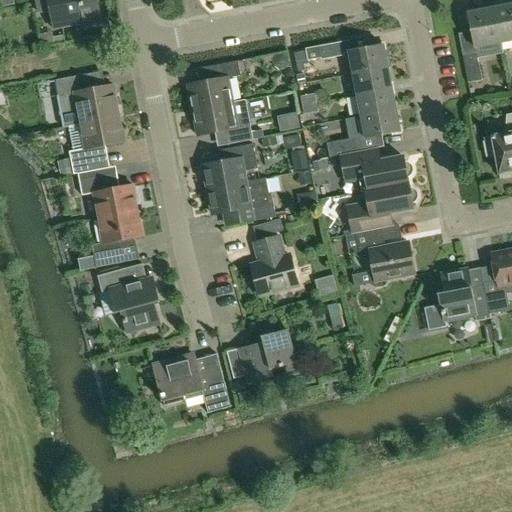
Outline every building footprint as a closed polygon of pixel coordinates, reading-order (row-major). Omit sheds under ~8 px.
[(97,0),(36,0),(39,13),(51,11),(54,30),(82,25),(86,27),(102,24),(97,0)] [(511,5),(494,9),(501,44),(511,41),(511,5)] [(501,44),(494,9),(469,14),(475,49),(501,44)] [(342,43),(319,47),(306,49),(307,52),(295,54),(298,72),(305,71),(303,61),(308,60),(308,62),(321,59),(321,61),(345,56),(342,43)] [(349,53),(353,75),(389,68),(384,46),(349,53)] [(477,54),(463,56),(468,84),(482,81),(477,54)] [(215,81),(188,86),(193,112),(246,101),(233,103),(229,79),(241,76),(238,62),(212,67),(215,81)] [(393,89),(389,68),(353,75),(357,96),(393,89)] [(120,115),(114,86),(87,91),(84,76),(56,81),(59,97),(58,97),(61,114),(78,111),(81,122),(120,115)] [(397,110),(393,89),(357,96),(361,117),(397,110)] [(301,97),(303,107),(317,104),(315,95),(301,97)] [(252,134),(251,127),(246,101),(193,112),(198,137),(225,132),(227,146),(264,139),(263,131),(252,134)] [(318,113),(317,104),(303,107),(304,116),(318,113)] [(401,132),(397,110),(361,117),(366,139),(401,132)] [(511,114),(507,116),(506,134),(484,138),(485,143),(488,155),(495,154),(500,178),(504,178),(504,177),(511,175),(511,114)] [(125,143),(120,115),(81,122),(82,128),(70,130),(74,155),(70,155),(74,176),(103,170),(98,148),(125,143)] [(364,150),(362,137),(326,144),(329,157),(353,153),(364,150)] [(290,138),(264,140),(266,171),(292,169),(290,138)] [(232,161),(204,166),(208,190),(246,183),(244,172),(258,170),(254,145),(230,149),(232,161)] [(404,157),(381,161),(379,148),(364,150),(353,153),(358,181),(372,178),(374,189),(378,189),(409,183),(408,177),(411,174),(413,171),(412,167),(409,164),(405,162),(404,157)] [(139,212),(134,186),(120,189),(117,174),(80,181),(83,197),(94,194),(99,219),(139,212)] [(276,218),(272,194),(268,195),(265,179),(246,183),(208,190),(213,216),(224,214),(227,227),(276,218)] [(410,188),(409,183),(378,189),(380,199),(371,201),(372,205),(361,207),(365,231),(393,226),(390,213),(414,208),(413,203),(416,200),(418,197),(417,192),(414,189),(410,188)] [(144,237),(139,212),(99,219),(104,244),(92,246),(95,261),(82,263),(84,271),(140,260),(136,239),(144,237)] [(281,220),(273,223),(276,234),(284,232),(281,220)] [(253,227),(230,234),(234,244),(256,236),(253,227)] [(356,233),(356,235),(350,236),(353,250),(359,249),(361,259),(371,257),(374,271),(370,272),(369,274),(370,284),(376,287),(384,285),(386,282),(386,279),(415,274),(409,242),(385,247),(382,228),(356,233)] [(280,237),(277,238),(255,244),(260,265),(252,267),(260,297),(299,286),(291,256),(285,258),(280,237)] [(497,280),(483,283),(490,315),(510,311),(506,293),(511,291),(511,252),(492,256),(497,280)] [(490,315),(483,283),(480,268),(442,276),(445,293),(441,294),(441,293),(439,294),(441,305),(424,308),(428,330),(447,327),(445,319),(460,316),(461,319),(475,316),(476,322),(491,319),(490,315)] [(160,303),(153,279),(130,285),(126,270),(98,277),(102,293),(111,291),(117,315),(122,313),(127,333),(160,324),(155,304),(160,303)] [(293,350),(288,331),(262,338),(264,343),(239,350),(248,385),(274,378),(274,377),(304,369),(299,348),(293,350)] [(200,378),(196,361),(194,356),(154,366),(165,407),(186,402),(185,397),(203,392),(208,414),(228,409),(219,374),(200,378)]
